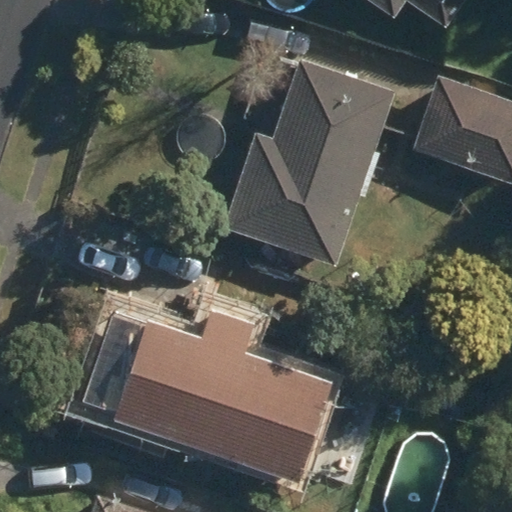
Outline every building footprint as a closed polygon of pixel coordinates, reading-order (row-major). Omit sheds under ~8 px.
[(405,0),(406,0),(446,27),(464,0),(368,0),(394,17),(405,0)] [(225,224),(337,262),(395,91),(299,58),(272,141),(255,134),(225,224)] [(414,147),(511,181),(511,100),(439,75),(414,147)] [(345,290),(363,296),(366,287),(349,281),(345,290)] [(112,415),(295,475),(328,378),(243,349),(253,319),(209,305),(199,335),(146,318),(112,415)] [(154,511),(96,493),(89,511),(154,511)]
